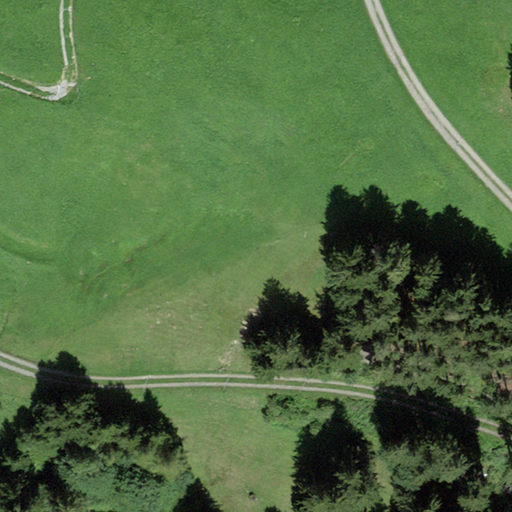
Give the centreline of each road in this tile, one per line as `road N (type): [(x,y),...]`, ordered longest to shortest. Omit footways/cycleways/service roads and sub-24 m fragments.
road 1 (track): [(0,358),(86,379),(230,376),(347,386),(511,435)]
road 2 (unclassified): [(511,203),(431,111),(370,0)]
road 3 (track): [(0,79),(56,95),(68,89),(66,0)]
